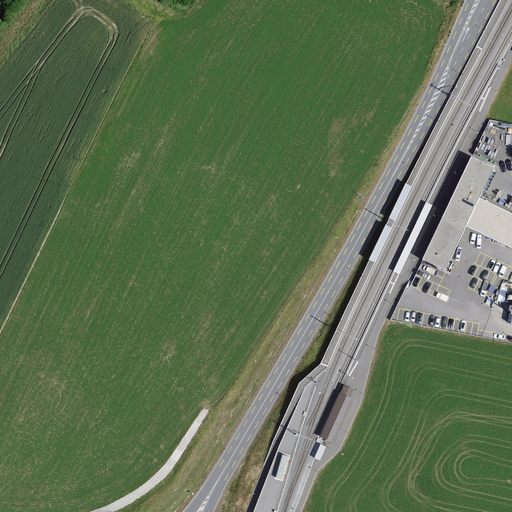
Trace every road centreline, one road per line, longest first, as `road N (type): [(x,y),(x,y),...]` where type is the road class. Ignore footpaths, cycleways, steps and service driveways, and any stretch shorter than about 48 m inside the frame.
road 1 (primary): [(481,0),(376,207),(221,475)]
road 2 (track): [(103,511),(159,476),(207,410)]
